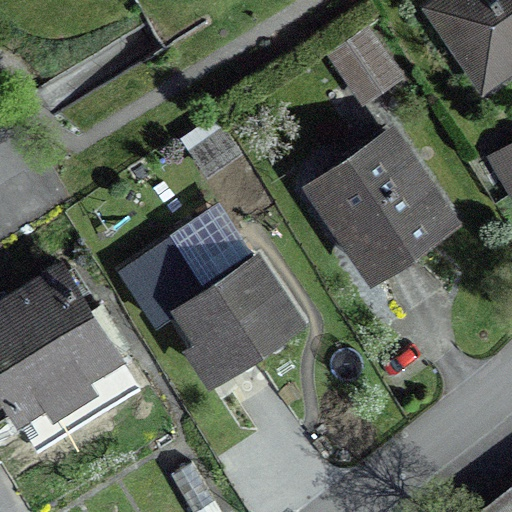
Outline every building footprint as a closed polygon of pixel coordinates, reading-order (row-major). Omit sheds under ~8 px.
[(511,0),(427,0),(420,5),(472,84),(511,57),(511,0)] [(393,80),(360,33),(327,56),(360,103),(393,80)] [(383,129),(297,185),(359,279),(445,223),(383,129)] [(233,158),(218,135),(194,150),(209,173),(233,158)] [(511,146),(489,161),(511,198),(511,146)] [(246,252),(168,307),(188,334),(174,344),(202,383),(293,319),(246,252)] [(55,263),(0,295),(0,413),(6,424),(37,406),(46,422),(90,396),(80,381),(113,361),(55,263)] [(511,511),(511,495),(490,511),(511,511)]
